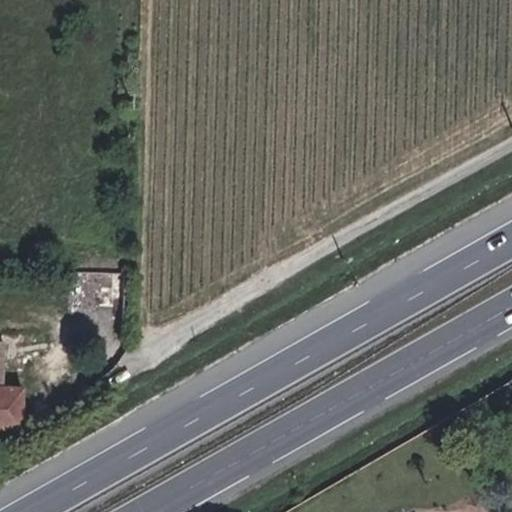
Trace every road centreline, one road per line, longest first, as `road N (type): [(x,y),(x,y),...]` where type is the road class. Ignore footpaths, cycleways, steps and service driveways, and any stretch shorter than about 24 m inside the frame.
road 1 (trunk): [(511,236),(23,511)]
road 2 (trunk): [(142,511),(511,303)]
